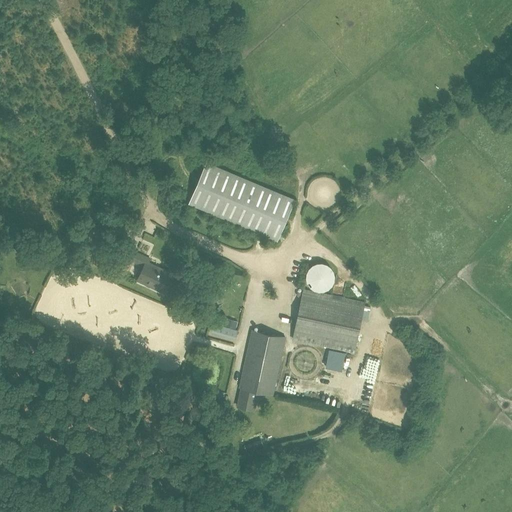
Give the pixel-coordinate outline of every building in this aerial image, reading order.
[(278,240),(295,199),(207,162),(190,203),(278,240)] [(165,293),(174,274),(149,263),(150,259),(136,253),(132,261),(144,266),(138,280),(165,293)] [(334,277),(334,275),(334,273),(334,271),(333,270),(332,268),(331,267),(330,266),(329,265),(327,264),(325,263),(324,263),(322,262),(320,262),(318,263),(317,263),(315,264),(314,265),(312,266),(311,267),(310,269),(310,271),(309,272),(309,274),(309,276),(309,277),(310,279),(310,281),(311,282),(312,284),(314,285),(315,286),(317,287),(318,287),(320,287),(322,287),(324,287),(325,287),(327,286),(328,285),(330,284),(331,283),(332,282),(333,280),(334,279),(334,277)] [(304,288),(293,338),(355,351),(365,302),(304,288)] [(212,332),(236,340),(238,331),(236,330),(238,321),(226,318),(224,326),(214,323),(212,332)] [(240,387),(241,387),(237,406),(254,410),(258,391),(272,394),(285,337),(252,330),(240,387)] [(354,353),(293,340),(283,386),(344,399),(354,353)] [(377,385),(380,371),(372,370),(369,383),(377,385)] [(0,444),(6,450),(11,443),(0,433),(0,444)]
